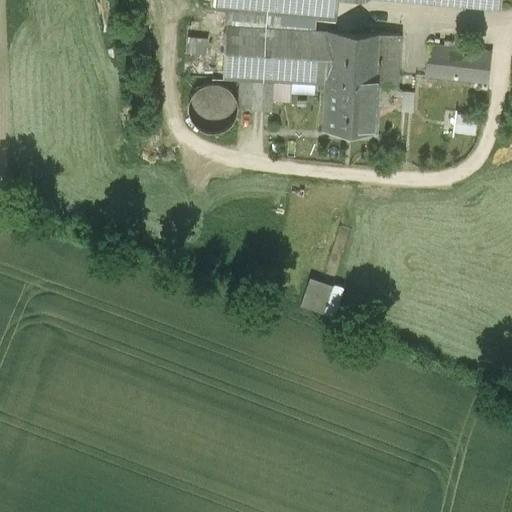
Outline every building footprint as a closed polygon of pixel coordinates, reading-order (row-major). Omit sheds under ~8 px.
[(500,0),(214,0),(212,26),(230,27),(229,80),(325,83),(326,77),(327,33),(334,33),(336,0),(430,0),(500,6),(500,0)] [(206,53),(208,36),(189,33),(187,51),(206,53)] [(334,33),(327,33),(326,77),(376,78),(377,35),(334,33)] [(398,36),(377,35),(376,78),(376,85),(397,86),(398,36)] [(488,53),(427,46),(424,78),(485,84),(488,53)] [(376,78),(326,77),(325,83),(324,131),(374,132),(376,85),(376,78)] [(206,84),(203,85),(200,86),(197,88),(194,90),(191,93),(189,96),(188,99),(187,102),(186,106),(186,109),(186,113),(187,116),(188,119),(190,122),(192,125),(195,128),(198,130),(201,132),(204,133),(208,133),(211,134),(215,134),(218,133),(221,132),(224,130),(227,128),(230,126),(232,123),(234,120),(235,117),(236,113),(237,110),(236,106),(236,103),(235,99),(233,96),(231,93),(229,91),(226,88),(223,86),(220,85),(217,84),(213,83),(210,83),(206,84)] [(474,134),(479,117),(459,112),(454,128),(474,134)] [(301,304),(335,316),(345,287),(311,275),(301,304)]
